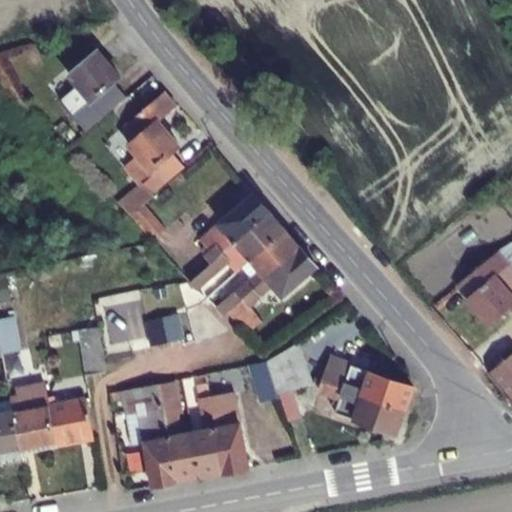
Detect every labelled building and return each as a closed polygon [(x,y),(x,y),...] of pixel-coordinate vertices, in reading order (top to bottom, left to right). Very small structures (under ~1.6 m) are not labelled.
[(115,51),(87,75),(97,87),(86,96),(97,110),(91,115),(103,129),(143,95),(132,82),(138,77),(115,51)] [(190,108),(177,93),(140,126),(152,140),(147,145),(156,155),(146,164),(161,181),(136,202),(148,217),(162,205),(173,195),(171,193),(202,166),(190,152),(197,146),(175,120),(190,108)] [(271,193),(217,240),(222,246),(217,251),(228,263),(287,211),(271,193)] [(162,205),(148,217),(168,239),(182,228),(162,205)] [(303,230),(287,211),(228,263),(208,278),(219,290),(226,291),(243,276),(237,269),(246,262),(255,271),(261,266),(303,230)] [(318,248),(303,230),(261,266),(269,276),(254,289),(249,283),(233,297),(245,311),(318,248)] [(334,267),(318,248),(245,311),(257,326),(262,322),(268,330),(281,320),(268,305),(292,285),(300,295),(334,267)] [(511,255),(506,259),(477,285),(489,298),(487,300),(507,324),(511,319),(511,255)] [(196,313),(180,316),(185,342),(201,339),(196,313)] [(33,315),(13,319),(20,356),(25,380),(45,376),(33,315)] [(180,316),(165,319),(170,345),(185,342),(180,316)] [(13,319),(0,321),(0,359),(20,356),(13,319)] [(116,326),(97,330),(105,375),(124,371),(116,326)] [(311,342),(285,361),(296,393),(309,389),(324,384),(311,342)] [(421,381),(353,357),(347,372),(345,371),(342,380),(423,409),(432,385),(421,381)] [(285,361),(268,365),(278,402),(297,396),(296,393),(285,361)] [(178,383),(180,390),(196,480),(220,475),(211,431),(197,434),(193,414),(202,412),(196,379),(178,383)] [(415,432),(423,409),(342,380),(339,389),(359,396),(354,411),(415,432)] [(175,383),(138,390),(147,414),(152,443),(164,441),(171,485),(196,480),(180,390),(177,391),(175,383)] [(224,429),(211,431),(220,475),(242,471),(228,397),(226,383),(216,385),(224,429)] [(309,389),(296,393),(297,396),(306,420),(319,415),(309,389)] [(37,399),(29,400),(38,451),(74,444),(65,397),(64,392),(37,397),(37,399)] [(253,392),(228,397),(242,471),(267,467),(253,392)] [(72,395),(65,397),(74,444),(94,441),(86,402),(74,404),(72,395)] [(105,398),(86,402),(94,441),(112,437),(105,398)] [(8,413),(0,414),(0,441),(3,458),(38,451),(29,400),(7,405),(8,413)]
